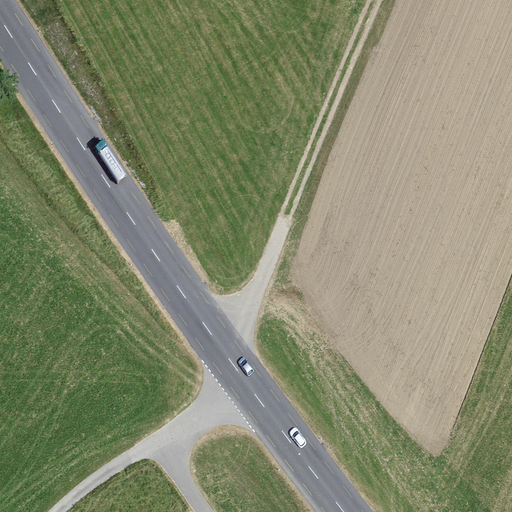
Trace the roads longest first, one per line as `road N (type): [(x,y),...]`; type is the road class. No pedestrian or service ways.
road 1 (secondary): [(348,511),(237,369),(0,16)]
road 2 (track): [(54,511),(237,369)]
